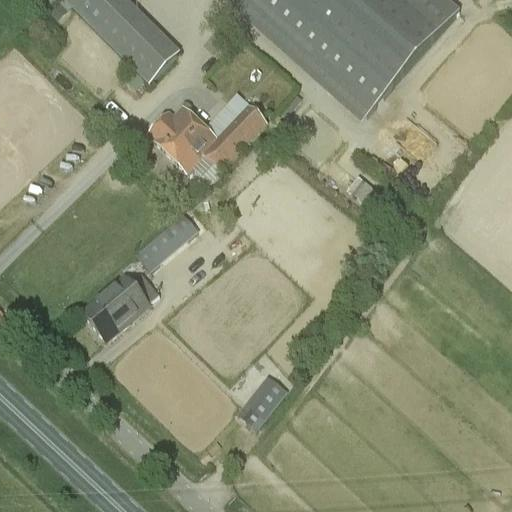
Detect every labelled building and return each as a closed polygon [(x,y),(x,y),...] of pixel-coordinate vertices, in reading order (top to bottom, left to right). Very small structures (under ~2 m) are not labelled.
[(181,59),(120,0),(68,0),(63,5),(150,90),(181,59)] [(460,16),(441,0),(217,0),(361,127),(460,16)] [(260,91),(282,108),(296,91),(274,73),(260,91)] [(248,111),(216,146),(181,113),(173,123),(169,119),(147,142),(187,179),(193,172),(211,189),(220,179),(221,180),(268,130),(248,111)] [(456,161),(468,148),(431,115),(419,128),(456,161)] [(421,204),(454,167),(436,151),(403,187),(421,204)] [(416,233),(358,183),(347,196),(405,246),(416,233)] [(171,234),(123,274),(129,282),(139,273),(146,281),(155,273),(152,270),(164,260),(170,267),(188,252),(190,254),(207,240),(191,221),(173,236),(171,234)] [(106,349),(149,313),(124,283),(81,319),(106,349)] [(236,419),(256,436),(288,397),(268,380),(236,419)]
